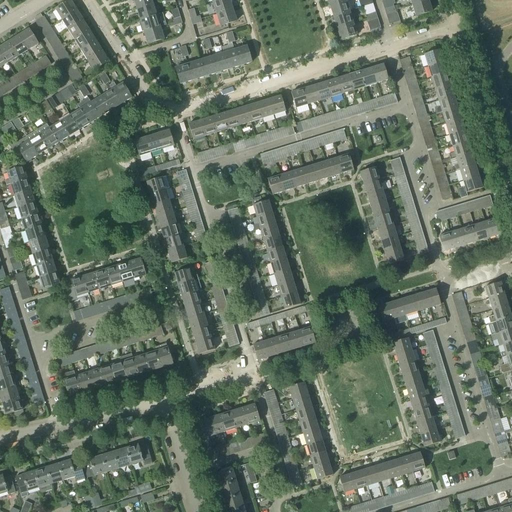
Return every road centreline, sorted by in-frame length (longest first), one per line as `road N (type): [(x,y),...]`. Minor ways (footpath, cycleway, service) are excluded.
road 1 (residential): [(178,111),(456,29)]
road 2 (residential): [(511,204),(456,29)]
road 3 (residential): [(0,441),(164,404)]
road 4 (residential): [(178,111),(155,101),(87,0)]
